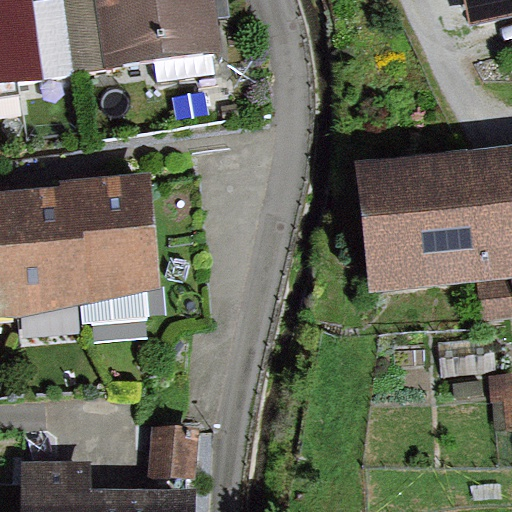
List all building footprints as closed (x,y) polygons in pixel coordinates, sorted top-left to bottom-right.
[(0,0),(0,83),(75,72),(63,0),(41,0),(32,1),(32,0),(0,0)] [(221,51),(213,0),(63,0),(75,72),(221,51)] [(511,0),(466,0),(472,25),(511,15),(511,0)] [(511,148),(362,167),(377,289),(486,275),(491,317),(511,314),(511,148)] [(74,186),(82,302),(160,288),(152,171),(77,178),(74,186)] [(82,302),(74,186),(8,191),(20,318),(82,302)] [(0,316),(20,318),(8,191),(0,191),(0,316)] [(196,429),(154,427),(152,475),(194,476),(196,429)] [(195,511),(195,489),(92,490),(92,461),(26,461),(26,511),(195,511)]
